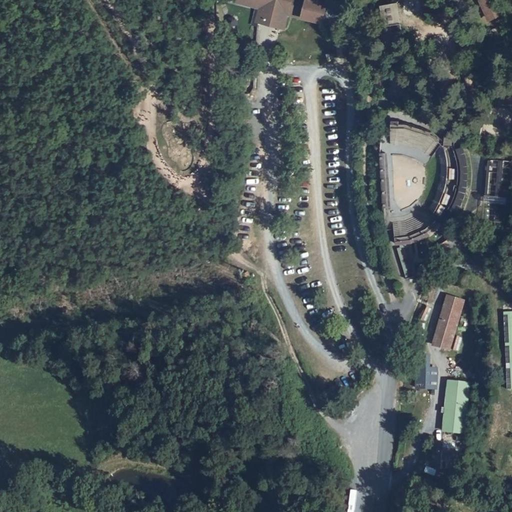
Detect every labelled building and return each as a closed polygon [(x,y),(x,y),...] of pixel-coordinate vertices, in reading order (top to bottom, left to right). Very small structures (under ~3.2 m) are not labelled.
[(241,0),(262,5),(258,19),(267,22),(268,16),(285,21),(288,11),(291,12),(320,21),(324,4),(309,0),(241,0)] [(495,0),(482,0),(487,11),(493,8),(496,15),(501,13),(495,0)] [(390,3),(385,4),(386,12),(381,13),(383,25),(393,24),(390,3)] [(493,8),(487,11),(490,17),(496,15),(493,8)] [(285,21),(268,16),(267,22),(284,26),(285,21)] [(386,138),(420,149),(416,159),(429,163),(439,135),(392,119),(386,138)] [(455,134),(444,133),(444,146),(454,147),(455,134)] [(386,152),(380,152),(384,211),(389,211),(386,152)] [(493,221),(506,222),(508,160),(488,159),(486,201),(494,201),(493,221)] [(463,301),(448,297),(444,310),(459,314),(463,301)] [(459,314),(444,310),(434,345),(449,349),(459,314)] [(469,383),(449,381),(446,406),(456,407),(455,417),(445,416),(444,431),(464,433),(469,383)] [(456,407),(446,406),(445,416),(455,417),(456,407)]
